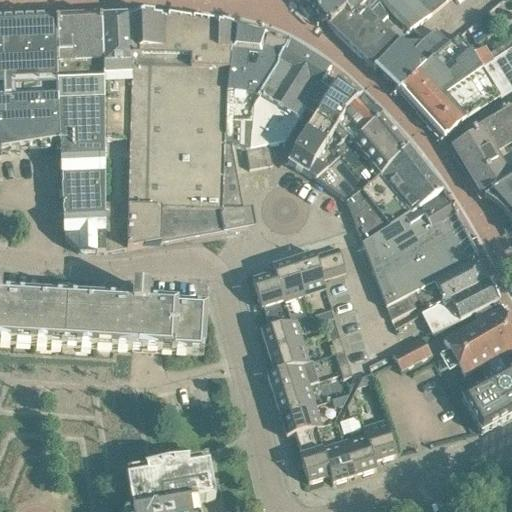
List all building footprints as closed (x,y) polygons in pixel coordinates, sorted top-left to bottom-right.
[(312,0),(313,7),(312,8),(318,13),(317,14),(329,27),(345,11),(352,18),(354,16),(358,20),(366,12),(381,27),(389,18),(372,3),(375,0),(312,0)] [(378,0),(409,32),(432,16),(417,0),(378,0)] [(417,0),(432,16),(452,0),(417,0)] [(399,43),(381,27),(366,12),(358,20),(354,16),(352,18),(345,11),(329,27),(330,27),(328,29),(372,70),(397,45),(399,43)] [(129,144),(131,68),(129,19),(121,20),(119,23),(111,23),(109,20),(101,20),(104,65),(105,143),(129,144)] [(232,65),(235,32),(230,31),(229,33),(228,33),(221,32),(222,29),(194,25),(193,26),(191,24),(190,24),(190,22),(172,21),(169,24),(168,22),(162,23),(161,21),(154,21),(154,19),(129,19),(131,68),(129,144),(127,207),(126,253),(246,231),(231,148),(224,147),(224,122),(226,122),(227,108),(225,108),(228,77),(229,78),(232,65)] [(106,256),(106,207),(105,143),(104,65),(101,20),(99,20),(99,23),(88,24),(88,28),(72,29),(71,23),(57,24),(57,22),(55,22),(56,70),(60,143),(65,243),(78,255),(106,256)] [(56,70),(55,22),(10,24),(10,26),(6,26),(5,27),(5,35),(0,35),(0,152),(60,143),(56,70)] [(249,152),(250,136),(251,136),(254,112),(277,70),(278,63),(290,46),(269,39),(235,32),(232,65),(229,78),(228,77),(225,108),(227,108),(226,122),(224,122),(224,147),(231,148),(246,153),(249,152)] [(409,57),(397,45),(372,70),(373,71),(373,70),(375,72),(383,80),(381,82),(390,91),(392,89),(396,92),(398,94),(400,92),(421,71),(433,60),(449,46),(436,32),(424,43),(422,44),(409,57)] [(441,93),(478,67),(475,63),(478,62),(474,57),(459,39),(449,46),(433,60),(421,71),(400,92),(419,114),(441,93)] [(424,43),(399,43),(397,45),(409,57),(422,44),(424,43)] [(330,72),(290,46),(278,63),(277,70),(254,112),(251,136),(250,136),(249,152),(257,150),(269,148),(269,149),(283,147),(283,148),(284,148),(305,115),(325,84),(324,83),(330,72)] [(511,91),(511,50),(492,63),(484,51),(474,57),(478,62),(475,63),(478,67),(480,71),(487,66),(506,95),(511,91)] [(460,129),(473,116),(500,98),(501,99),(506,95),(487,66),(480,71),(478,67),(441,93),(419,114),(445,142),(460,129)] [(342,83),(335,89),(331,87),(325,84),(305,115),(312,119),(316,121),(287,166),(307,178),(318,162),(345,121),(343,118),(361,100),(342,83)] [(353,147),(381,119),(361,100),(343,118),(345,121),(318,162),(307,178),(315,184),(330,170),(339,161),(336,158),(333,155),(336,152),(342,148),(348,141),(353,147)] [(511,109),(472,134),(475,138),(471,141),(454,151),(481,196),(511,176),(511,109)] [(408,152),(381,119),(353,147),(348,141),(342,148),(336,152),(333,155),(336,158),(339,161),(330,170),(315,184),(347,205),(348,206),(408,152)] [(270,158),(269,149),(269,148),(257,150),(259,161),(270,158)] [(259,161),(257,150),(249,152),(246,153),(247,163),(259,161)] [(411,217),(443,196),(408,152),(348,206),(347,205),(362,248),(392,229),(405,221),(411,217)] [(272,169),(270,158),(259,161),(261,171),(272,169)] [(261,171),(259,161),(247,163),(249,173),(261,171)] [(511,182),(484,199),(484,200),(488,203),(493,206),(497,209),(501,213),(505,217),(508,221),(511,225),(511,226),(511,182)] [(454,217),(443,196),(411,217),(405,221),(411,229),(425,220),(431,231),(454,217)] [(126,253),(127,207),(106,207),(106,256),(126,253)] [(419,294),(478,263),(454,217),(431,231),(425,220),(411,229),(405,221),(392,229),(362,248),(371,270),(385,311),(407,300),(419,294)] [(345,270),(339,251),(327,255),(334,279),(346,275),(345,270)] [(334,279),(327,255),(315,259),(314,256),(293,263),(304,298),(325,292),(322,282),(334,279)] [(304,298),(293,263),(272,270),(274,277),(275,276),(283,305),(284,304),(304,298)] [(447,306),(489,283),(478,263),(419,294),(429,313),(446,305),(447,306)] [(287,315),(284,304),(283,305),(275,276),(274,277),(252,283),(261,312),(263,312),(270,332),(278,329),(275,319),(287,315)] [(499,304),(489,283),(447,306),(446,305),(429,313),(422,317),(433,337),(451,328),(460,323),(473,317),(499,304)] [(0,345),(63,350),(66,300),(0,296),(0,291),(0,284),(0,345)] [(204,358),(206,316),(206,308),(147,305),(148,293),(133,292),(133,304),(66,300),(63,350),(204,358)] [(390,324),(414,312),(407,300),(385,311),(390,324)] [(511,326),(499,304),(473,317),(478,324),(444,344),(447,350),(455,363),(464,379),(484,368),(504,356),(511,351),(511,326)] [(333,322),(330,314),(313,319),(324,325),(333,322)] [(287,315),(275,319),(278,329),(290,325),(287,315)] [(296,323),(290,325),(278,329),(270,332),(261,334),(267,355),(303,344),(296,323)] [(327,331),(331,344),(339,341),(335,328),(327,331)] [(342,353),(339,341),(331,344),(334,356),(342,353)] [(432,359),(422,342),(392,358),(401,375),(432,359)] [(309,365),(303,344),(267,355),(274,376),(302,367),(309,365)] [(347,367),(342,353),(334,356),(339,369),(347,367)] [(511,419),(511,370),(504,356),(484,368),(492,382),(460,400),(481,436),(511,419)] [(312,364),(309,365),(302,367),(274,376),(267,378),(273,398),(309,387),(318,384),(312,364)] [(351,380),(347,367),(339,369),(343,382),(351,380)] [(363,380),(357,392),(374,386),(371,377),(363,380)] [(315,408),(309,387),(273,398),(280,419),(315,408)] [(334,411),(342,409),(349,397),(331,402),(334,411)] [(358,415),(353,399),(347,410),(349,418),(358,415)] [(322,429),(315,408),(280,419),(286,440),(295,438),(304,435),(316,431),(322,429)] [(362,431),(365,438),(373,462),(375,466),(396,460),(385,424),(362,431)] [(316,431),(304,435),(307,444),(319,440),(316,431)] [(322,451),(319,440),(307,444),(304,435),(295,438),(302,458),(299,458),(308,487),(330,480),(331,480),(322,451)] [(373,462),(365,438),(343,445),(355,480),(377,473),(375,466),(373,462)] [(355,480),(343,445),(322,451),(331,480),(330,480),(332,487),(355,480)] [(198,511),(197,506),(215,503),(208,460),(125,474),(131,511),(198,511)] [(465,482),(440,490),(445,505),(470,497),(465,482)]
